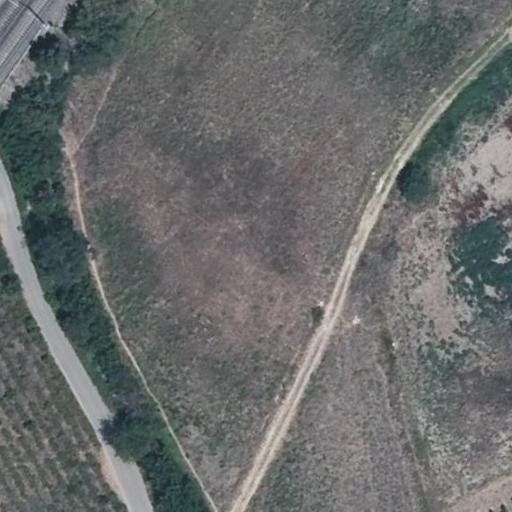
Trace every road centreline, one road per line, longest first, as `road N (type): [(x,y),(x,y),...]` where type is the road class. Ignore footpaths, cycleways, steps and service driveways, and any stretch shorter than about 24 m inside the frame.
road 1 (track): [(226,511),(283,415),(400,159),(458,87),(511,47)]
road 2 (unclassified): [(0,173),(38,291),(147,511)]
